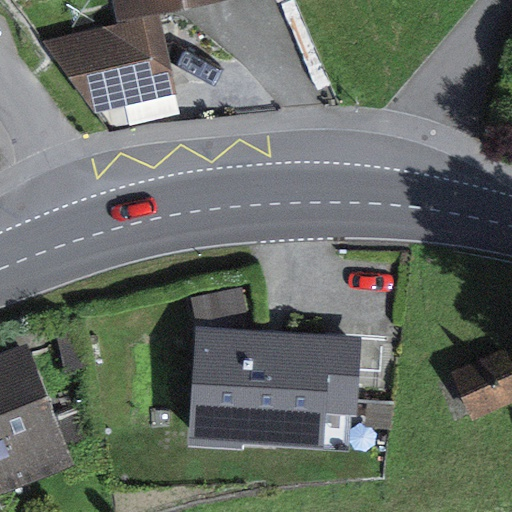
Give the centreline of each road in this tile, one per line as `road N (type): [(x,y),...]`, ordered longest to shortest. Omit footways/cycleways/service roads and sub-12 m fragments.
road 1 (secondary): [(511,227),(412,205),(306,201),(189,212),(74,240)]
road 2 (residential): [(74,240),(0,36)]
